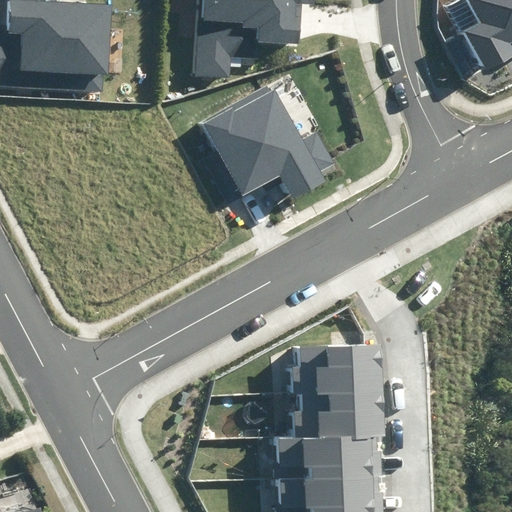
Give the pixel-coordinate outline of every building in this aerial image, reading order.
[(8,0),(7,40),(0,39),(0,88),(103,91),(103,74),(111,74),(113,3),(56,2),(56,0),(8,0)] [(267,42),(300,44),(302,4),(313,4),(313,0),(199,0),(196,76),(231,77),(232,59),(267,60),(267,42)] [(465,32),(487,70),(511,56),(511,45),(511,44),(511,43),(511,0),(467,0),(481,23),(465,32)] [(282,176),(295,199),(326,182),(320,172),(336,163),(318,131),(302,140),(271,85),(202,123),(244,198),(282,176)] [(384,511),(383,492),(379,492),(379,476),(382,476),(381,450),(377,450),(377,436),(385,436),(382,345),(301,348),(302,369),(294,369),(295,394),(303,394),(303,411),(293,411),(294,437),(278,438),(280,511),(384,511)]
